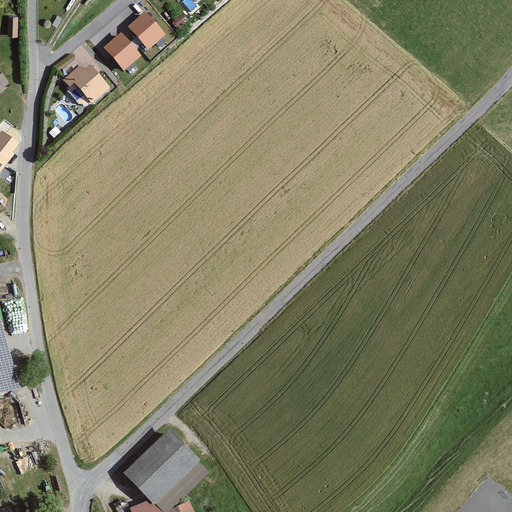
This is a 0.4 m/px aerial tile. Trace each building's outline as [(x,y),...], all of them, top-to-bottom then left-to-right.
[(143,43),(148,49),(166,34),(146,11),(128,27),(136,36),(143,43)] [(17,14),(7,14),(6,35),(17,35),(17,14)] [(130,42),(122,32),(104,48),(124,71),(142,55),(136,49),(130,42)] [(136,36),(130,42),(136,49),(143,43),(136,36)] [(81,63),(62,79),(70,89),(76,84),(91,102),(109,87),(90,65),(85,69),(81,63)] [(0,72),(0,90),(9,83),(0,72)] [(0,170),(19,143),(2,132),(0,135),(0,170)] [(0,315),(0,395),(21,389),(0,315)] [(170,430),(126,473),(152,499),(164,511),(170,511),(174,508),(211,472),(170,430)] [(152,499),(136,506),(138,511),(164,511),(152,499)] [(195,511),(190,500),(174,508),(170,511),(195,511)]
